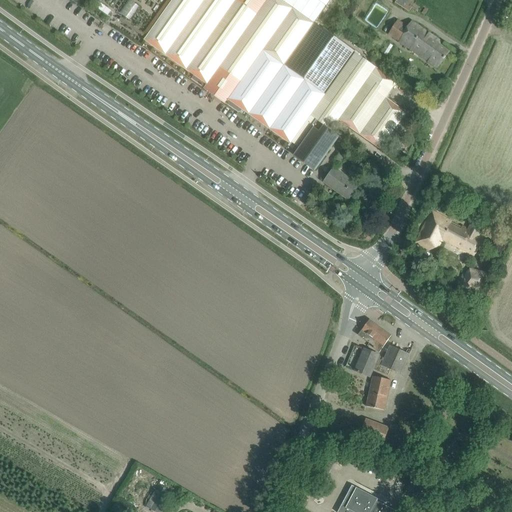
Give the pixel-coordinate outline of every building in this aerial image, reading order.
[(172,0),(144,40),(194,75),(191,79),(207,90),(210,87),(207,85),(209,82),(229,97),(228,99),(225,97),(222,101),(238,113),(241,109),(291,144),(292,143),(297,146),(316,119),(332,130),(334,127),(338,122),(339,120),(381,150),(382,148),(389,153),(404,132),(397,127),(407,113),(386,98),(397,82),(381,71),(386,64),(374,56),(371,60),(373,61),(371,64),(355,53),(325,94),(284,65),(314,24),(280,0),(172,0)] [(395,2),(409,12),(412,7),(417,11),(420,7),(408,0),(396,0),(397,0),(395,2)] [(412,21),(408,27),(398,20),(388,35),(414,50),(429,62),(437,68),(449,52),(439,44),(441,42),(412,21)] [(325,94),(355,53),(326,32),(314,24),(284,65),(325,94)] [(331,132),(332,130),(316,119),(297,146),(303,150),(300,154),(317,166),(338,137),(331,132)] [(344,134),(348,129),(338,122),(334,127),(344,134)] [(348,200),(358,185),(334,168),(324,182),(348,200)] [(478,236),(482,228),(471,223),(468,229),(432,211),(416,242),(429,249),(433,243),(438,246),(443,238),(475,255),(484,239),(478,236)] [(464,274),(461,287),(482,292),(487,273),(469,269),(464,274)] [(379,352),(391,336),(369,320),(358,335),(374,346),(373,348),(379,352)] [(400,374),(409,354),(390,345),(388,350),(387,353),(384,358),(378,371),(388,375),(390,370),(400,374)] [(378,371),(384,358),(376,354),(364,349),(355,371),(369,377),(373,369),(378,371)] [(387,397),(391,380),(373,376),(366,406),(384,410),(387,397)] [(383,443),(389,428),(366,419),(360,434),(383,443)] [(345,497),(337,511),(398,511),(395,510),(394,510),(395,511),(394,511),(391,511),(385,509),(387,506),(386,505),(385,505),(384,504),(385,502),(378,499),(377,501),(368,496),(363,494),(363,493),(362,493),(358,491),(359,489),(358,489),(352,485),(347,493),(345,497)]
